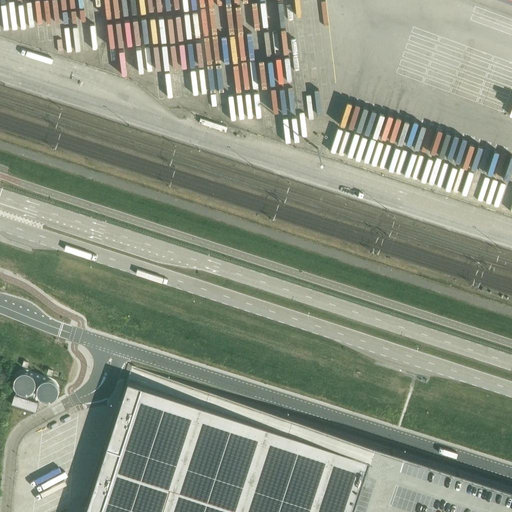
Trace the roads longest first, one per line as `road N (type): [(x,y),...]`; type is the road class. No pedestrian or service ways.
road 1 (secondary): [(0,223),(511,390)]
road 2 (secondary): [(511,363),(0,198)]
road 3 (unknown): [(141,511),(131,405),(116,383),(497,511)]
road 4 (unclassified): [(93,362),(148,357),(511,473)]
road 5 (unclassified): [(3,511),(13,439),(75,396),(93,362)]
